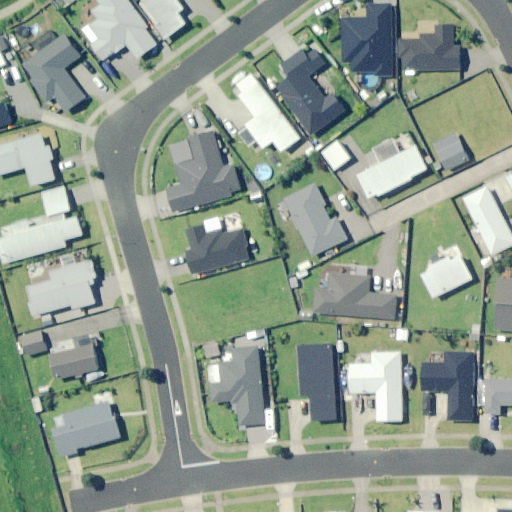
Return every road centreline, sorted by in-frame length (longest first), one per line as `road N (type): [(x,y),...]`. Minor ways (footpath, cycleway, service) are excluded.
road 1 (residential): [(184,480),(117,160),(128,128),(157,94),(283,0)]
road 2 (residential): [(511,460),(344,462),(184,480)]
